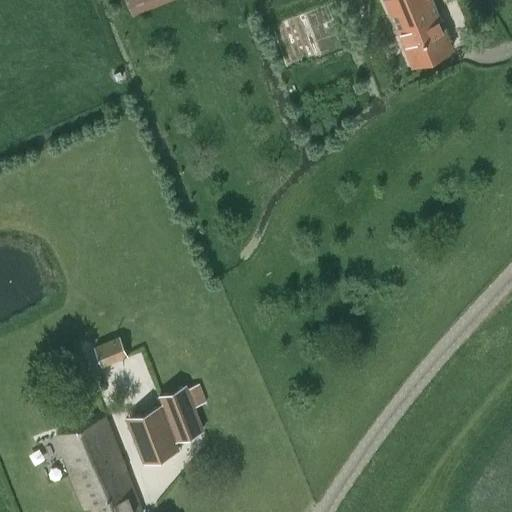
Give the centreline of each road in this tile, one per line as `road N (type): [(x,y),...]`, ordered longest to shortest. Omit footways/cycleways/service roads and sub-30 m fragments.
road 1 (tertiary): [(328,511),(363,455),(511,279)]
road 2 (track): [(388,511),(511,373)]
